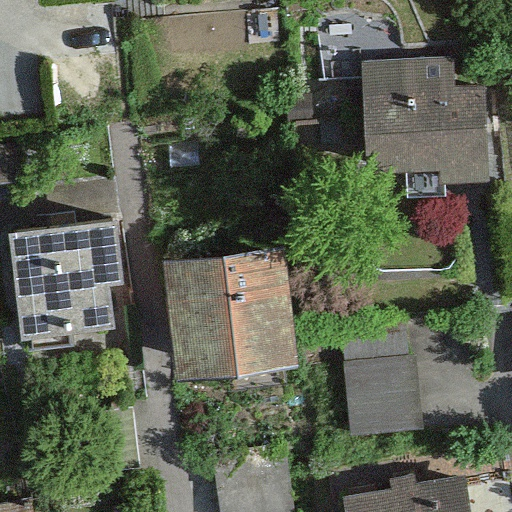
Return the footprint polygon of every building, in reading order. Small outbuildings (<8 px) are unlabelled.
[(361,56),(364,159),(436,157),(437,177),(484,176),(481,80),(452,81),(451,53),(361,56)] [(24,344),(67,341),(65,316),(104,314),(101,272),(117,271),(113,211),(5,218),(11,322),(23,321),(24,344)] [(171,247),(180,360),(291,351),(283,239),(171,247)] [(421,345),(352,351),(359,426),(428,420),(421,345)] [(230,511),(303,511),(293,444),(222,454),(230,511)] [(344,484),(347,511),(465,511),(460,469),(344,484)]
